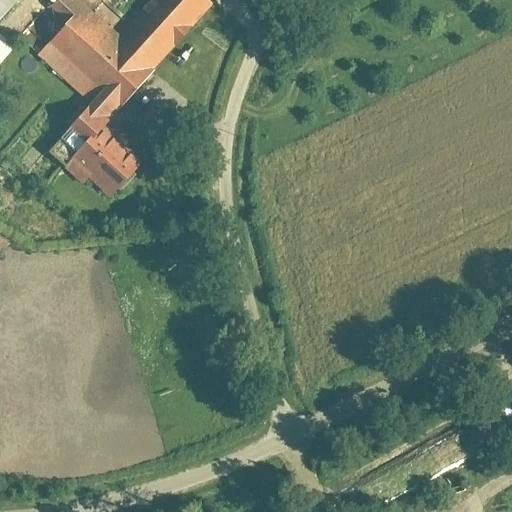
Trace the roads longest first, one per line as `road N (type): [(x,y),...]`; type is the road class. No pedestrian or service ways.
road 1 (residential): [(291,438),(228,228),(227,153),(261,42),(292,0)]
road 2 (residential): [(291,438),(511,326)]
road 3 (residential): [(84,511),(160,492),(291,438)]
